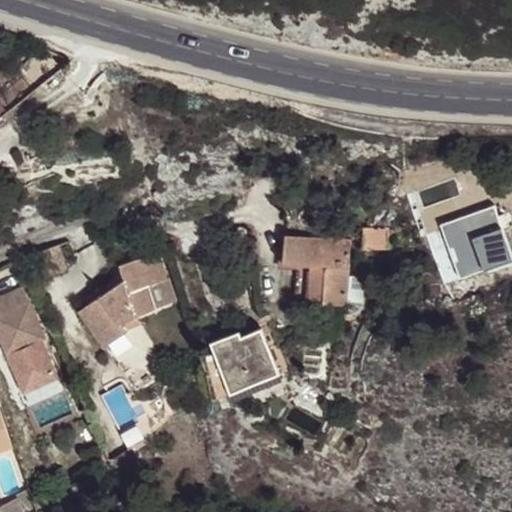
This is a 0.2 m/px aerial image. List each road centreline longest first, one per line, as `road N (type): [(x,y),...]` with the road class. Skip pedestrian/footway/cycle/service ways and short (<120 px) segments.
road 1 (secondary): [(511,99),(262,66),(35,0)]
road 2 (residential): [(254,224),(84,221),(0,257)]
